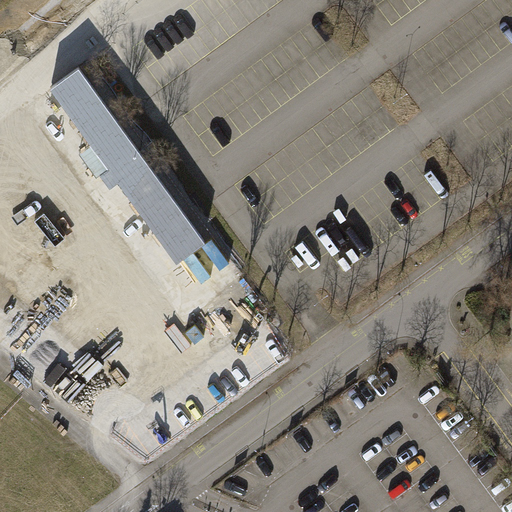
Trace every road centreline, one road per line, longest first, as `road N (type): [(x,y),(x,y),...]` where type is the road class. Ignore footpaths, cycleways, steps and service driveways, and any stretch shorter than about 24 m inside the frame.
road 1 (residential): [(133,511),(511,240)]
road 2 (unknown): [(179,111),(212,175),(267,245)]
